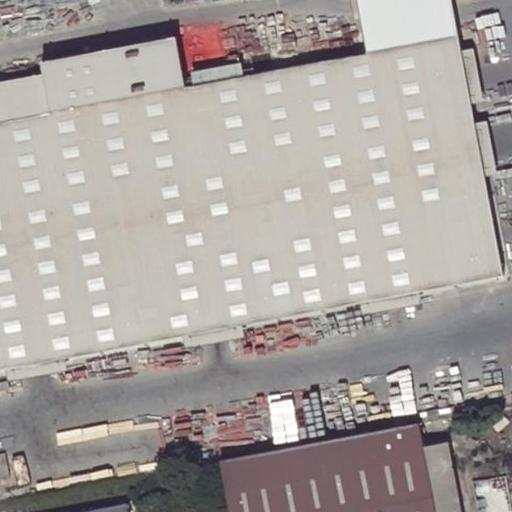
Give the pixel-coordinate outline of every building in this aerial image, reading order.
[(365,0),(376,52),(459,36),(452,0),(365,0)] [(58,71),(0,81),(0,371),(504,278),(459,36),(376,52),(256,75),(253,62),(204,71),(207,83),(200,85),(190,33),(56,59),(58,71)] [(222,461),(231,509),(232,511),(438,511),(426,447),(421,423),(222,461)] [(462,511),(449,443),(426,447),(438,511),(462,511)] [(8,454),(0,455),(0,480),(13,478),(8,454)]
